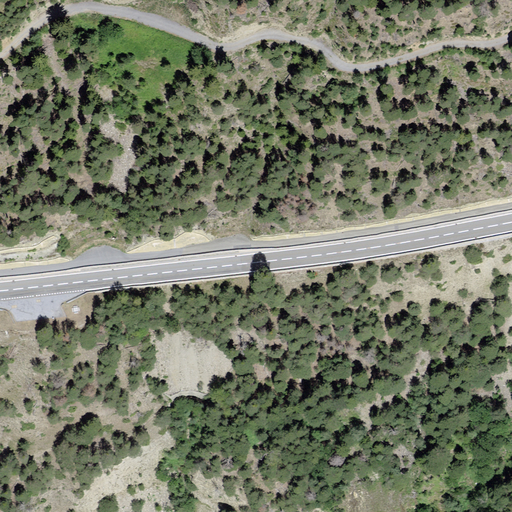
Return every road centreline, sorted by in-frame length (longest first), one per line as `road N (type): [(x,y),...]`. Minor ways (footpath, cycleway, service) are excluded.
road 1 (primary): [(0,290),(343,251),(511,222)]
road 2 (unclassified): [(0,273),(324,238),(511,206)]
road 3 (track): [(130,0),(206,26),(235,10),(323,40),(502,0)]
